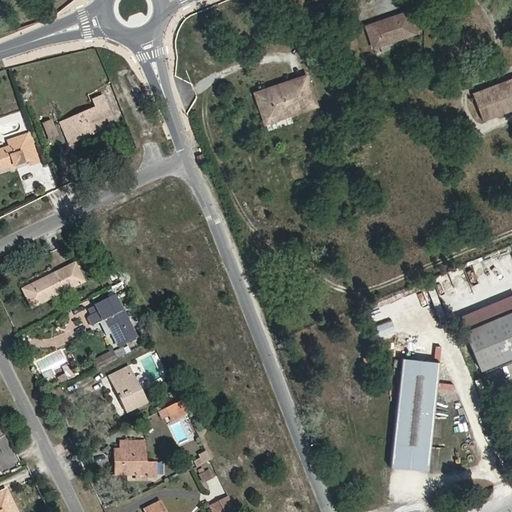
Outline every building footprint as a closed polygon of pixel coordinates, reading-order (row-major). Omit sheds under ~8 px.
[(373,47),(414,33),(407,12),(380,21),(381,23),(367,28),(373,47)] [(316,105),(306,76),(277,86),(278,90),(257,97),(266,122),(316,105)] [(483,120),(511,109),(511,78),(472,93),(483,120)] [(257,97),(278,90),(277,86),(256,93),(257,97)] [(114,124),(103,97),(93,101),(96,109),(61,124),(67,137),(74,134),(76,138),(89,133),(90,135),(114,124)] [(57,135),(51,121),(44,124),(50,138),(57,135)] [(76,138),(74,134),(67,137),(69,144),(90,135),(89,133),(76,138)] [(31,140),(29,134),(8,141),(10,147),(31,140)] [(37,158),(31,140),(10,147),(0,150),(0,170),(29,161),(37,158)] [(83,281),(74,264),(64,269),(73,287),(83,281)] [(73,287),(64,269),(23,290),(32,307),(73,287)] [(136,338),(123,311),(121,312),(111,289),(92,298),(97,307),(89,311),(92,315),(88,317),(87,319),(90,325),(93,326),(105,320),(118,346),(136,338)] [(465,331),(511,311),(511,297),(460,320),(465,331)] [(511,357),(511,311),(465,331),(481,370),(511,357)] [(126,353),(123,347),(113,352),(112,350),(93,360),(97,368),(126,353)] [(429,462),(440,362),(401,358),(390,458),(429,462)] [(147,402),(129,367),(108,377),(112,385),(114,384),(119,395),(118,395),(126,412),(147,402)] [(171,422),(187,414),(181,400),(157,412),(161,420),(169,416),(171,422)] [(155,477),(155,462),(145,463),(145,442),(120,442),(120,450),(114,450),(114,458),(120,458),(120,466),(114,466),(115,475),(136,476),(145,476),(145,477),(155,477)] [(210,460),(205,451),(199,454),(200,458),(193,461),(196,467),(210,460)] [(428,470),(429,462),(390,458),(389,466),(428,470)] [(203,483),(213,478),(209,470),(199,475),(203,483)] [(16,511),(14,511),(13,509),(15,508),(6,490),(0,493),(0,511),(16,511)] [(231,511),(235,510),(228,496),(219,501),(224,511),(231,511)] [(105,511),(119,505),(117,501),(103,508),(105,511)] [(165,511),(160,501),(143,510),(144,511),(165,511)] [(224,511),(219,501),(209,506),(212,511),(224,511)]
